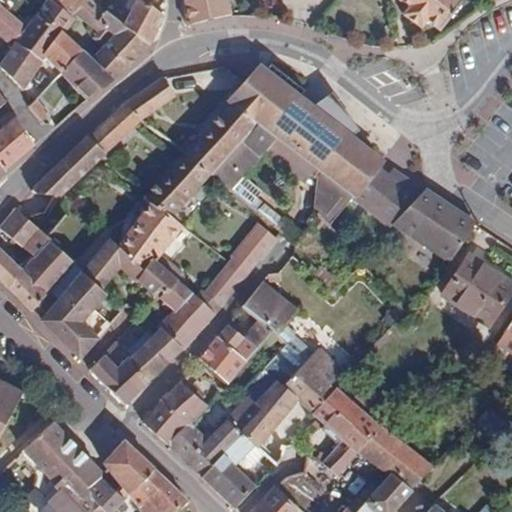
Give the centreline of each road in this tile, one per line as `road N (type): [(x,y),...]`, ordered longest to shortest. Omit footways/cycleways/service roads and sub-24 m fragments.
road 1 (residential): [(0,306),(220,511)]
road 2 (residential): [(432,123),(394,114),(302,48),(212,40),(168,57)]
road 3 (residential): [(168,57),(51,151)]
road 4 (residential): [(432,123),(444,185),(511,228)]
